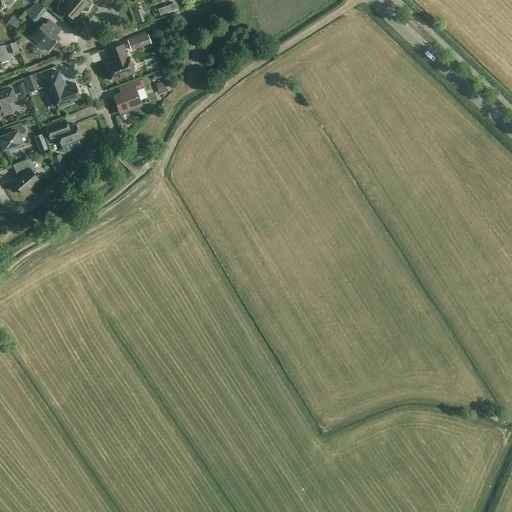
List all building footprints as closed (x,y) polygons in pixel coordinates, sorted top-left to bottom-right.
[(73,19),(87,3),(83,0),(70,0),(62,9),(73,19)] [(56,35),(61,30),(49,20),(45,25),(43,23),(31,37),(48,51),(59,37),(56,35)] [(148,33),(134,38),(137,48),(151,44),(148,33)] [(16,42),(10,44),(14,55),(20,53),(16,42)] [(1,63),(10,60),(4,45),(0,46),(0,68),(3,68),(1,63)] [(112,81),(134,73),(128,57),(127,58),(122,45),(108,50),(111,58),(111,57),(113,63),(106,65),(112,81)] [(72,101),(80,98),(75,83),(66,86),(66,85),(64,86),(59,71),(42,78),(49,97),(54,95),(58,108),(72,103),(72,101)] [(34,74),(23,78),(29,93),(39,89),(34,74)] [(140,105),(135,90),(145,86),(142,80),(139,81),(139,80),(118,88),(121,94),(115,96),(120,112),(140,105)] [(165,81),(156,84),(159,94),(168,92),(165,81)] [(9,103),(16,100),(12,88),(0,92),(0,117),(12,113),(9,103)] [(65,120),(46,127),(50,140),(58,137),(61,145),(69,142),(72,150),(81,146),(78,139),(81,138),(75,124),(67,127),(65,120)] [(19,135),(25,133),(21,122),(7,128),(9,133),(0,136),(0,142),(3,150),(22,143),(19,135)] [(60,154),(53,157),(59,171),(65,168),(60,154)] [(23,194),(39,180),(33,173),(35,171),(31,158),(13,165),(16,174),(17,173),(19,177),(13,182),(23,194)]
